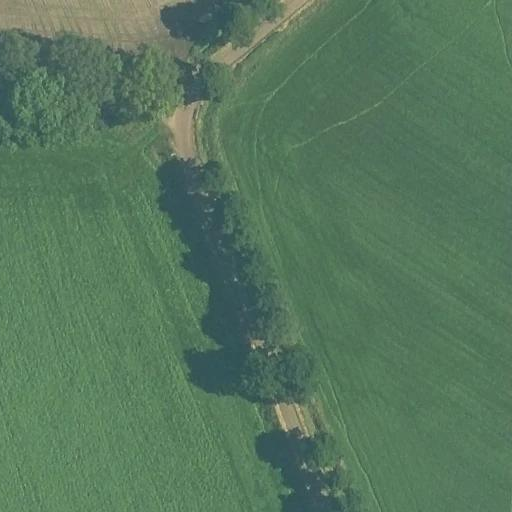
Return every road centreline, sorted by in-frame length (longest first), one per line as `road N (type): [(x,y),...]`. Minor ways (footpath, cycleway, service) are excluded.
road 1 (unclassified): [(325,511),(183,149),(181,109)]
road 2 (unclassified): [(0,92),(181,109)]
road 3 (unclassified): [(181,109),(199,83),(299,0)]
